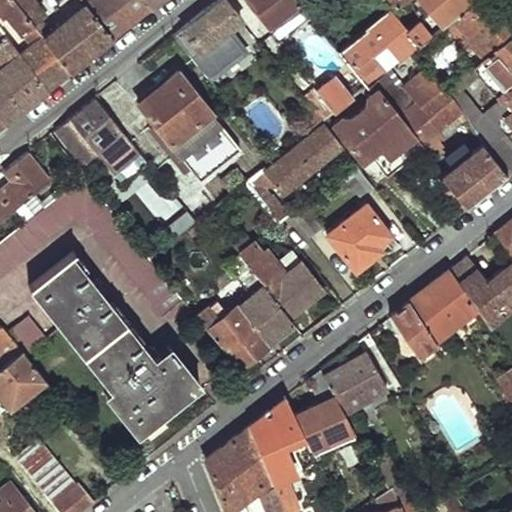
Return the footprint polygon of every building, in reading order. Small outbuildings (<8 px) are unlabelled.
[(0,0),(0,15),(1,16),(4,13),(21,35),(23,33),(32,43),(20,53),(47,88),(70,69),(42,35),(34,25),(13,0),(0,0)] [(32,0),(13,0),(34,25),(45,16),(32,0)] [(81,0),(84,2),(112,37),(150,6),(145,0),(81,0)] [(225,0),(216,0),(172,36),(188,55),(197,48),(200,52),(207,46),(230,27),(240,18),(225,0)] [(296,0),(244,0),(267,28),(269,26),(298,2),(296,0)] [(420,0),(441,24),(451,16),(470,0),(420,0)] [(497,0),(470,0),(451,16),(485,53),(511,30),(511,14),(503,5),(497,0)] [(84,2),(42,35),(70,69),(112,37),(84,2)] [(307,12),(298,2),(269,26),(279,39),(309,15),(307,12)] [(388,9),(338,50),(366,85),(371,81),(389,67),(430,34),(419,20),(405,31),(388,9)] [(230,27),(207,46),(212,53),(236,34),(230,27)] [(0,55),(7,63),(0,68),(0,125),(47,88),(20,53),(12,43),(0,29),(0,55)] [(469,66),(442,89),(457,108),(459,111),(474,138),(478,142),(505,175),(511,169),(511,149),(500,134),(511,124),(511,30),(485,53),(480,57),(507,91),(480,114),(459,89),(476,75),(469,66)] [(394,87),(383,96),(423,147),(426,152),(437,143),(433,139),(440,133),(437,129),(459,111),(457,108),(442,89),(423,66),(400,83),(415,101),(408,106),(394,87)] [(400,83),(389,67),(371,81),(377,89),(383,96),(394,87),(400,83)] [(177,72),(137,103),(162,135),(176,152),(190,170),(200,183),(240,152),(177,72)] [(316,88),(334,111),(353,96),(335,73),(316,88)] [(400,83),(394,87),(408,106),(415,101),(400,83)] [(315,87),(302,97),(307,104),(321,121),(334,111),(316,88),(315,87)] [(341,118),(331,124),(361,162),(373,153),(390,174),(423,147),(383,96),(377,89),(367,97),(366,107),(353,118),(341,118)] [(138,152),(94,98),(54,130),(83,165),(96,154),(112,174),(138,152)] [(321,121),(307,104),(295,113),(310,131),(321,121)] [(245,183),(243,184),(276,224),(285,217),(263,190),(270,185),(279,196),(342,145),(324,123),(264,173),(261,170),(245,183)] [(176,152),(162,135),(156,140),(185,175),(190,170),(176,152)] [(449,164),(438,173),(448,185),(464,206),(486,190),(505,175),(478,142),(466,151),(455,160),(449,152),(443,156),(449,164)] [(449,152),(455,160),(466,151),(460,143),(449,152)] [(10,180),(0,187),(0,196),(10,209),(48,179),(27,152),(3,172),(10,180)] [(147,163),(138,152),(112,174),(120,185),(147,163)] [(357,165),(332,185),(341,196),(350,188),(357,197),(372,185),(357,165)] [(243,184),(245,183),(234,170),(220,180),(231,194),(243,184)] [(25,222),(0,241),(0,275),(66,222),(82,223),(90,228),(161,318),(184,300),(83,175),(25,222)] [(464,206),(448,185),(439,192),(455,214),(464,206)] [(0,217),(10,209),(0,196),(0,217)] [(311,202),(291,218),(306,238),(318,228),(311,219),(319,213),(311,202)] [(363,204),(323,236),(351,271),(391,239),(363,204)] [(187,213),(173,223),(182,234),(186,231),(196,223),(187,213)] [(196,223),(186,231),(192,238),(203,229),(207,234),(215,227),(205,215),(196,223)] [(511,217),(494,232),(511,255),(511,217)] [(255,242),(238,256),(285,316),(319,289),(300,263),(288,273),(268,248),(264,252),(255,242)] [(69,254),(28,287),(117,399),(110,404),(134,434),(198,383),(169,346),(152,359),(69,254)] [(461,258),(448,268),(481,317),(489,327),(509,312),(503,304),(511,297),(511,258),(486,278),(466,254),(461,258)] [(238,256),(227,264),(249,294),(237,304),(267,344),(292,324),(285,316),(238,256)] [(433,279),(390,313),(418,356),(436,342),(433,337),(457,319),(465,330),(481,317),(448,268),(433,279)] [(511,297),(503,304),(509,312),(511,310),(511,297)] [(218,298),(196,315),(238,368),(267,344),(237,304),(228,311),(218,298)] [(28,317),(7,334),(22,352),(24,356),(45,339),(28,317)] [(0,368),(22,352),(7,334),(0,324),(0,368)] [(365,348),(323,372),(344,409),(386,387),(365,348)] [(22,352),(0,368),(0,396),(10,409),(41,384),(45,389),(43,391),(60,412),(65,407),(24,356),(22,352)] [(511,366),(498,377),(503,385),(511,378),(511,366)] [(319,400),(293,413),(303,434),(311,449),(340,435),(332,420),(346,413),(344,409),(323,372),(320,367),(308,377),(319,400)] [(511,378),(503,385),(511,399),(511,398),(511,378)] [(266,410),(248,424),(270,477),(273,483),(285,510),(295,505),(299,504),(289,478),(284,481),(281,476),(296,471),(285,444),(303,434),(293,413),(284,396),(266,410)] [(248,424),(206,457),(228,511),(252,511),(242,498),(270,477),(248,424)] [(37,438),(16,454),(60,511),(81,511),(94,503),(81,486),(78,488),(37,438)] [(0,495),(3,500),(0,502),(0,511),(32,511),(10,483),(0,490),(0,495)] [(273,483),(262,493),(269,511),(280,511),(285,510),(273,483)] [(403,511),(391,483),(375,494),(381,508),(371,511),(403,511)] [(464,511),(453,492),(445,497),(452,511),(464,511)] [(442,502),(432,509),(434,511),(441,511),(447,509),(442,502)]
